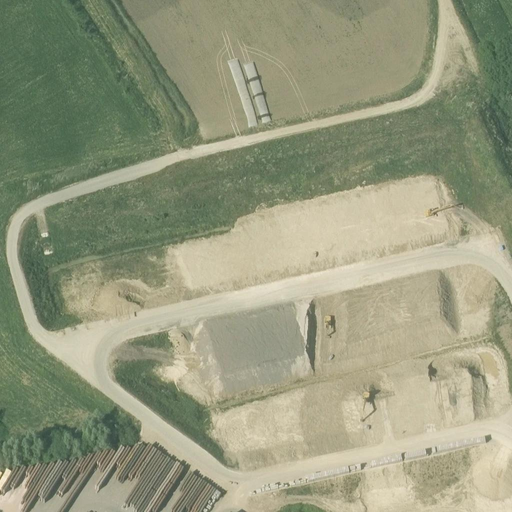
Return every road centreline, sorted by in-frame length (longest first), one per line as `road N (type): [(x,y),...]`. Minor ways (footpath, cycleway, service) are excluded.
road 1 (track): [(248,481),(220,478),(46,352),(31,335),(10,256),(16,224),(62,194),(148,164),(410,103),(438,61),(447,5)]
road 2 (track): [(445,0),(511,146)]
